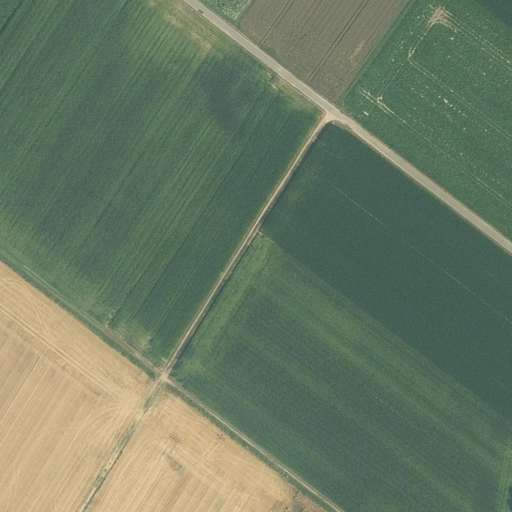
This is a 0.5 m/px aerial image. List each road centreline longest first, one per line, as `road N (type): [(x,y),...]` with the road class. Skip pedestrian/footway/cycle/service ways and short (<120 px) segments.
road 1 (track): [(0,253),(162,377),(332,109)]
road 2 (unclassified): [(511,248),(189,0)]
road 3 (track): [(78,511),(162,377),(338,511)]
road 4 (track): [(331,108),(411,0)]
